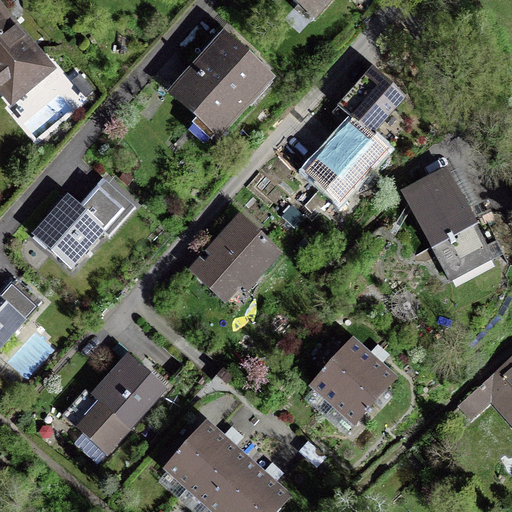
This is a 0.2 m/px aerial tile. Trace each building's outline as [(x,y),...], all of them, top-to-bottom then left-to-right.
[(292,0),(313,19),(330,0),(292,0)] [(0,87),(12,101),(50,69),(0,9),(0,87)] [(269,78),(226,40),(174,97),(199,119),(193,125),(210,140),(216,134),(217,135),(269,78)] [(337,107),(353,122),(368,135),(403,97),(372,69),(351,93),(337,107)] [(384,149),(368,135),(353,122),(336,141),(306,174),(337,201),(384,149)] [(447,177),(407,197),(445,268),(484,248),(447,177)] [(135,208),(106,182),(80,210),(67,199),(34,235),(71,268),(103,232),(109,237),(135,208)] [(281,253),(240,217),(206,254),(210,258),(205,264),(201,260),(190,272),(214,294),(230,276),(247,291),(281,253)] [(0,300),(0,348),(41,303),(17,281),(0,300)] [(314,388),(334,406),(374,363),(353,344),(314,388)] [(165,388),(131,358),(95,398),(86,389),(62,416),(83,434),(74,444),(98,465),(129,430),(128,429),(165,388)] [(374,363),(334,406),(355,425),(394,381),(374,363)] [(511,369),(507,364),(457,408),(466,418),(496,393),(511,411),(511,369)] [(183,365),(170,380),(192,400),(206,384),(183,365)] [(167,470),(188,488),(227,445),(206,426),(167,470)] [(247,463),(227,445),(188,488),(208,506),(247,463)] [(313,447),(304,457),(316,467),(324,457),(313,447)] [(238,511),(267,481),(247,463),(208,506),(214,511),(238,511)] [(276,511),(288,499),(267,481),(238,511),(276,511)]
